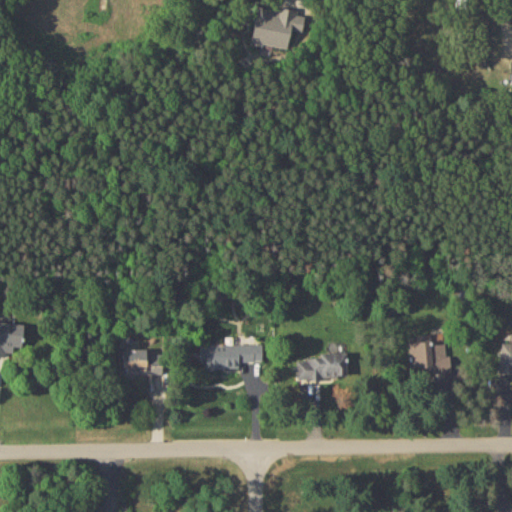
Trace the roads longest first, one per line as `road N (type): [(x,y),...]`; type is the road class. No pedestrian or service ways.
road 1 (residential): [(255,511),(255,448),(511,446)]
road 2 (residential): [(0,452),(255,448)]
